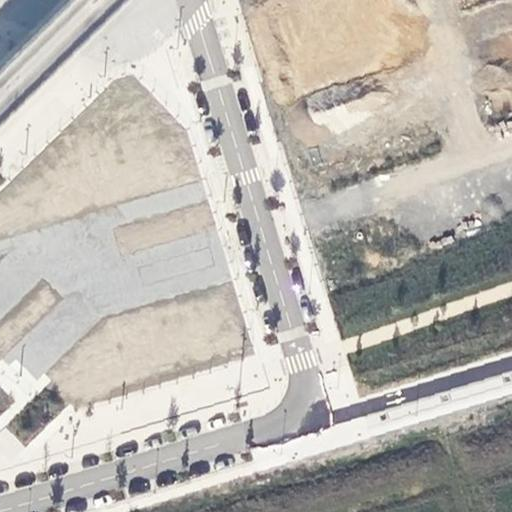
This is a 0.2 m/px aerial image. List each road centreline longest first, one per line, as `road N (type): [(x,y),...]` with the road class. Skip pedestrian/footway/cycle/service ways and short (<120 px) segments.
road 1 (unclassified): [(314,415),(190,0)]
road 2 (unclassified): [(4,511),(314,415)]
road 3 (unclassified): [(314,415),(331,417),(511,361)]
